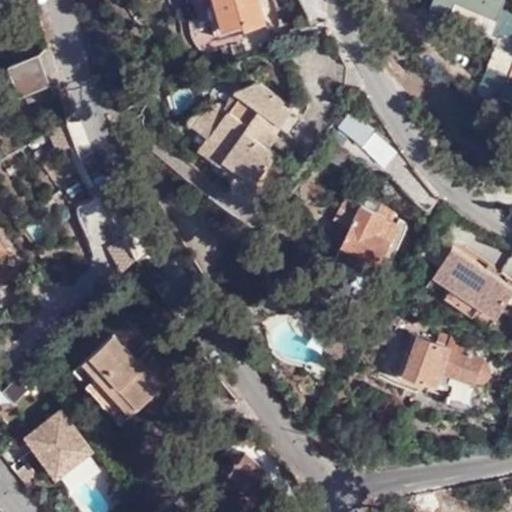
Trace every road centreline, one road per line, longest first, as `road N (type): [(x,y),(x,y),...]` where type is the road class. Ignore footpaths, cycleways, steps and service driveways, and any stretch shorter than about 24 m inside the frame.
road 1 (residential): [(64,0),(89,111),(149,244),(256,394),(339,489)]
road 2 (residential): [(511,232),(480,214),(416,128),(369,53),(352,0)]
road 3 (residential): [(339,489),(511,460)]
